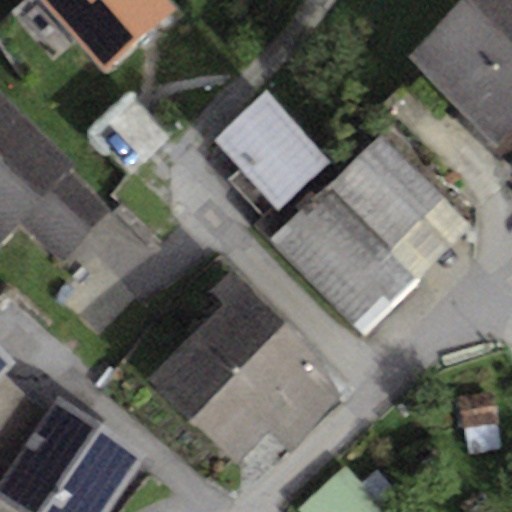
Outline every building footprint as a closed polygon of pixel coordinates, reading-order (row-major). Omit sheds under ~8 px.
[(154,0),(57,0),(108,56),(162,7),(154,0)] [(511,0),(465,0),(407,58),(492,151),(511,130),(511,0)] [(267,91),(213,141),(239,168),(227,179),(264,219),(276,208),(280,211),(333,162),(267,91)] [(0,98),(0,251),(4,256),(30,228),(72,268),(112,226),(75,191),(85,179),(0,98)] [(511,130),(492,151),(511,170),(511,130)] [(380,135),(276,240),(366,330),(449,245),(422,218),(443,197),(380,135)] [(224,309),(153,379),(232,459),(264,427),(287,450),(346,392),(230,273),(210,293),(224,309)] [(0,344),(0,377),(1,376),(17,361),(0,344)] [(0,481),(45,414),(1,376),(0,377),(0,481)] [(493,393),(457,398),(462,430),(498,424),(493,393)] [(110,511),(147,458),(56,398),(45,414),(0,481),(0,500),(17,511),(110,511)] [(387,509),(345,467),(300,511),(400,511),(393,504),(387,509)]
